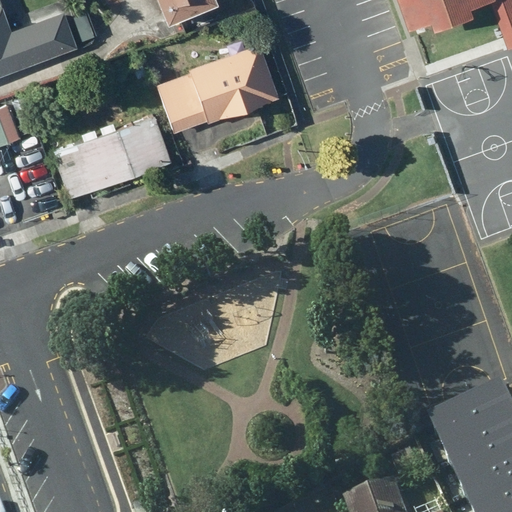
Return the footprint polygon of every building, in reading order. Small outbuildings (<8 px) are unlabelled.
[(212,0),(152,0),(162,23),(213,1),(212,0)] [(248,0),(224,0),(228,16),(251,10),(248,0)] [(511,0),(399,0),(409,28),(435,20),(437,26),(473,13),(471,6),(487,0),(494,0),(510,46),(511,45),(511,0)] [(0,14),(0,73),(76,49),(63,9),(4,28),(0,14)] [(275,94),(256,42),(147,83),(166,135),(275,94)] [(25,96),(0,105),(0,145),(38,130),(25,96)] [(170,163),(152,113),(56,146),(73,197),(170,163)] [(511,405),(508,397),(437,429),(450,459),(511,431),(511,405)] [(511,431),(450,459),(464,489),(511,467),(511,431)] [(511,467),(464,489),(474,511),(493,511),(511,503),(511,467)] [(395,484),(347,504),(350,511),(447,511),(439,491),(404,505),(395,484)] [(511,511),(511,503),(493,511),(511,511)]
